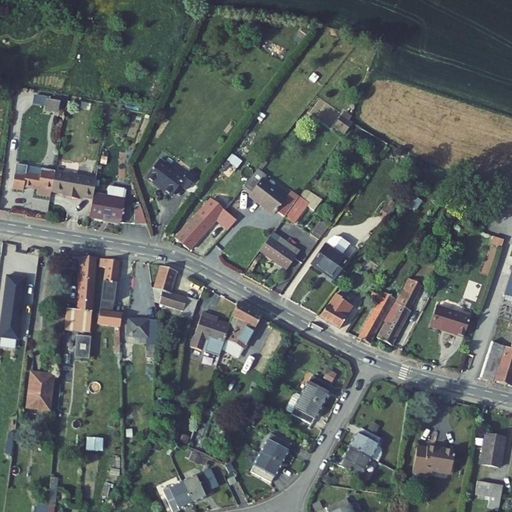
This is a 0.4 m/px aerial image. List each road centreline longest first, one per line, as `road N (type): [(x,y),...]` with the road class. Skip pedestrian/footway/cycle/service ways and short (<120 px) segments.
road 1 (tertiary): [(370,359),(174,257),(0,226)]
road 2 (residential): [(370,359),(291,508)]
road 3 (tertiary): [(511,400),(370,359)]
